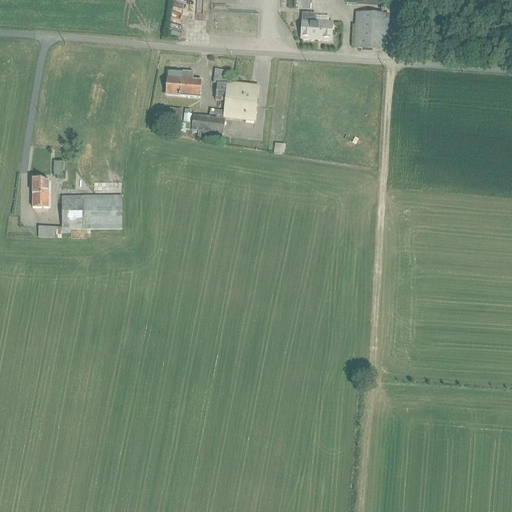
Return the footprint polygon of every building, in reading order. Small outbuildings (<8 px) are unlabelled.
[(294,0),(294,9),(310,10),(310,0),(294,0)] [(354,49),(385,52),(388,16),(356,14),(354,49)] [(301,41),(334,43),(335,17),(302,15),(301,41)] [(164,97),(200,98),(201,74),(165,72),(164,97)] [(214,122),(196,120),(195,133),(240,138),(241,132),(276,136),(279,106),(264,105),(266,87),(230,83),(231,74),(219,72),(217,88),(220,88),(219,104),(233,106),(231,115),(215,114),(214,122)] [(192,115),(171,112),(169,132),(190,134),(192,115)] [(273,143),(273,154),(283,154),(284,143),(273,143)] [(65,163),(52,163),(52,181),(65,181),(65,163)] [(32,209),(48,209),(49,182),(32,182),(32,209)] [(124,231),(124,198),(60,198),(60,227),(38,227),(38,238),(66,238),(66,231),(124,231)]
